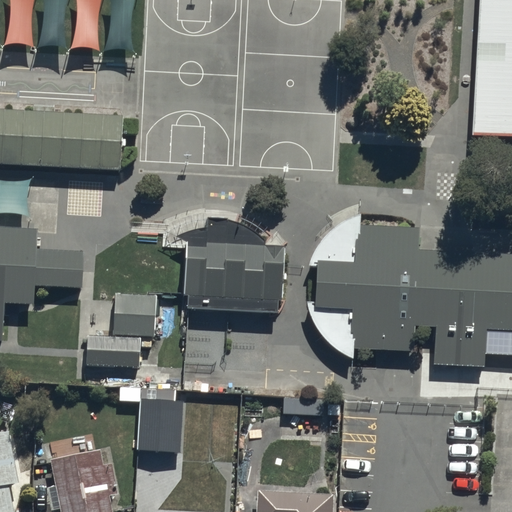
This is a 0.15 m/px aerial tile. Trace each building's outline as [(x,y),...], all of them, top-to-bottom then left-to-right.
[(126,5),(36,0),(0,0),(0,50),(123,58),(126,5)] [(511,0),(480,0),(473,140),(511,142),(511,0)] [(0,164),(123,172),(126,115),(0,107),(0,164)] [(184,313),(281,317),(283,265),(284,250),(266,249),(249,233),(224,223),(208,224),(208,235),(188,236),(175,241),(187,247),(184,313)] [(511,263),(417,257),(419,232),(361,228),(329,238),(311,266),(309,311),(323,341),(352,355),(410,359),(413,323),(439,324),(436,370),(482,373),(486,328),(511,329),(511,263)] [(0,343),(1,343),(3,306),(32,308),(33,289),(81,292),(84,255),(36,252),(37,235),(0,232),(0,343)] [(162,308),(118,305),(115,343),(142,344),(159,346),(162,308)] [(140,376),(142,344),(88,341),(86,373),(140,376)] [(180,460),(182,409),(179,409),(179,397),(145,395),(145,403),(140,403),(140,395),(120,394),(120,409),(138,409),(136,458),(180,460)] [(321,448),(323,404),(281,403),(280,447),(321,448)] [(0,511),(14,511),(0,439),(0,511)] [(113,511),(100,449),(50,459),(60,511),(113,511)] [(333,511),(334,494),(257,490),(255,511),(333,511)]
